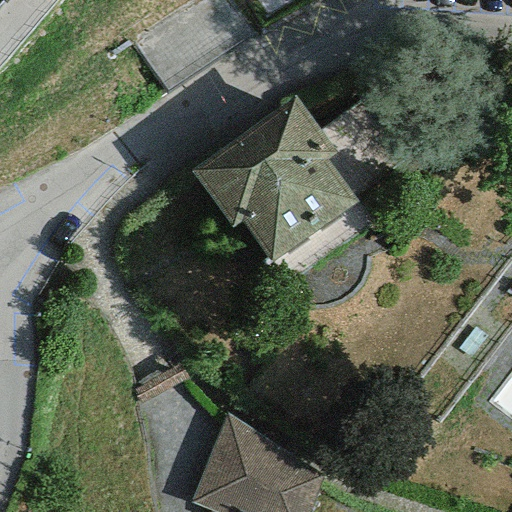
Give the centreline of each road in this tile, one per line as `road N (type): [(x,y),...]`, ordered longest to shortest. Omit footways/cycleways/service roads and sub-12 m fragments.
road 1 (residential): [(511,24),(353,26),(303,44),(31,221)]
road 2 (residential): [(31,221),(7,314),(0,439)]
